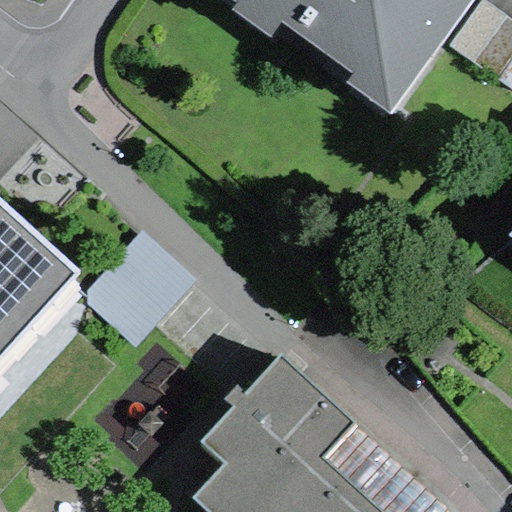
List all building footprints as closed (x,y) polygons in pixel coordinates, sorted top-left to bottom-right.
[(346,95),(391,127),(484,0),(213,0),(237,16),(232,22),(272,51),(282,35),(353,86),(346,95)] [(511,60),(511,20),(486,3),(453,50),(496,81),(511,60)] [(0,382),(85,293),(0,213),(0,382)] [(196,283),(141,236),(85,293),(86,306),(136,348),(196,283)] [(225,471),(195,506),(201,511),(376,511),(324,464),(358,428),(282,361),(247,399),(240,392),(225,406),(233,415),(201,449),(225,471)]
